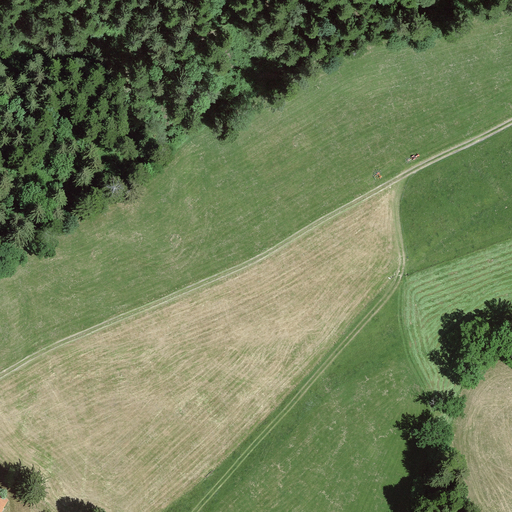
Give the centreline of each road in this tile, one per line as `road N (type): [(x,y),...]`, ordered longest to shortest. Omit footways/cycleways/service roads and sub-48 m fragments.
road 1 (track): [(399,179),(0,376)]
road 2 (track): [(195,511),(401,277)]
road 3 (track): [(511,120),(399,179)]
